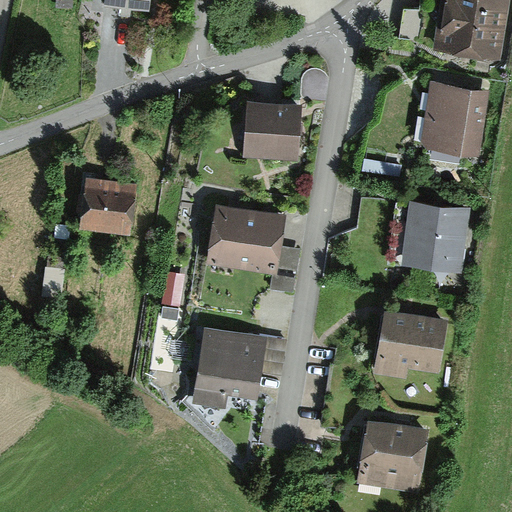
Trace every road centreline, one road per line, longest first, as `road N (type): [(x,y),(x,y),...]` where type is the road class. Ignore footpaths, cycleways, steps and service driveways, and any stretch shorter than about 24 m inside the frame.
road 1 (residential): [(339,22),(346,47),(280,439)]
road 2 (residential): [(200,69),(0,141)]
road 3 (residential): [(339,22),(200,69)]
